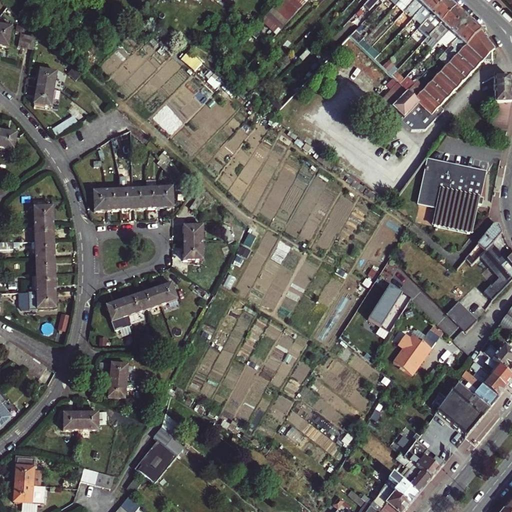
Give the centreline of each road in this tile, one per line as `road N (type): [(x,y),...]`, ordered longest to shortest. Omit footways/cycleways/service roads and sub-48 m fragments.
road 1 (residential): [(0,448),(57,385),(85,289)]
road 2 (residential): [(85,289),(154,265),(162,254),(162,244),(146,233),(86,236)]
road 3 (residential): [(86,236),(54,156),(0,96)]
road 4 (primary): [(511,418),(435,511)]
